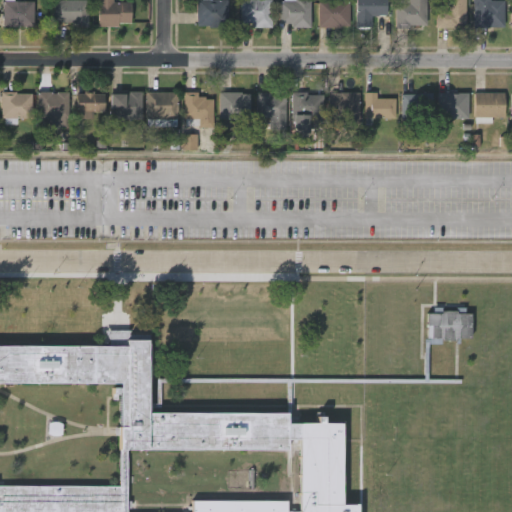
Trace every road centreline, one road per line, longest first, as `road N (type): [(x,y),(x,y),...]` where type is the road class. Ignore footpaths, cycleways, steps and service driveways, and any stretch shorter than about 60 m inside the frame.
road 1 (residential): [(0,261),(511,262)]
road 2 (residential): [(0,60),(511,60)]
